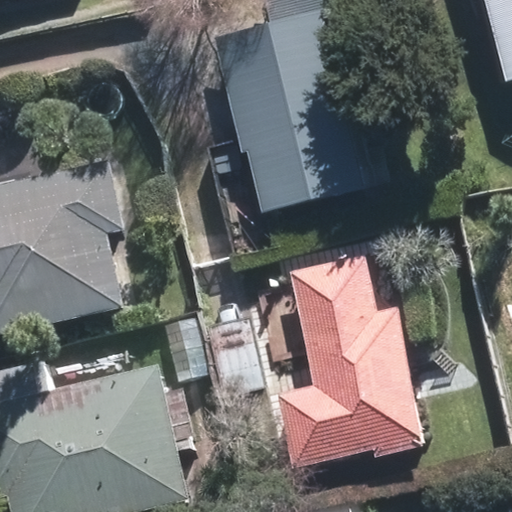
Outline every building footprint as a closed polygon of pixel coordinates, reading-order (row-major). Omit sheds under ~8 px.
[(268,201),(369,177),(329,6),(351,1),(350,0),(273,0),(277,13),(220,25),(246,143),(253,140),(268,201)] [(511,0),(490,0),(509,72),(511,70),(511,0)] [(108,158),(0,181),(0,329),(119,304),(103,230),(123,225),(108,158)] [(289,268),(310,381),(275,388),(288,460),(370,444),(371,451),(417,443),(391,304),(371,308),(361,255),(289,268)] [(264,383),(249,311),(202,322),(218,392),(264,383)] [(49,386),(43,353),(0,362),(0,489),(3,489),(8,511),(116,511),(185,497),(155,363),(49,386)]
